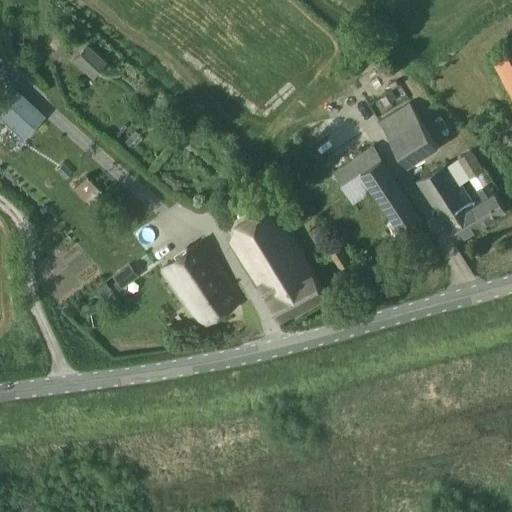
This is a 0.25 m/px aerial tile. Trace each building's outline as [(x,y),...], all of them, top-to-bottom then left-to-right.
[(73,61),(91,79),(106,63),(88,46),(73,61)] [(511,47),(493,58),(511,93),(511,47)] [(10,85),(0,95),(0,117),(22,138),(43,116),(10,85)] [(391,90),(380,98),(385,106),(397,99),(391,90)] [(408,165),(438,146),(409,101),(379,121),(408,165)] [(403,235),(424,221),(374,145),(333,171),(341,183),(361,170),(403,235)] [(485,170),(472,150),(458,159),(470,179),(485,170)] [(447,162),(417,180),(455,241),(506,209),(495,192),(494,193),(488,182),(477,189),(483,199),(474,205),(447,162)] [(88,174),(76,187),(89,198),(100,186),(88,174)] [(280,322),(326,294),(278,214),(232,241),(280,322)] [(205,326),(243,299),(202,240),(163,267),(205,326)] [(340,269),(350,263),(341,247),(331,253),(340,269)] [(120,270),(112,275),(120,288),(128,283),(120,270)]
